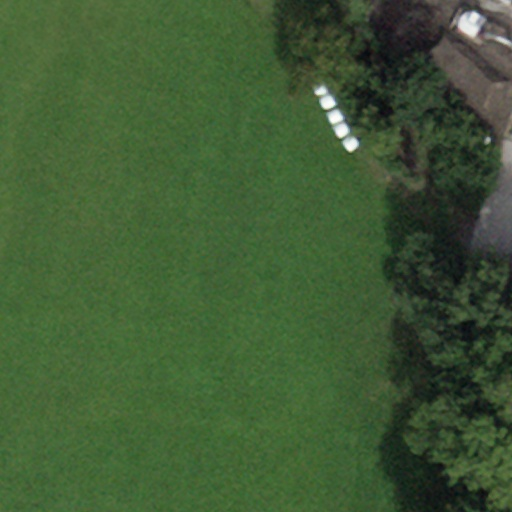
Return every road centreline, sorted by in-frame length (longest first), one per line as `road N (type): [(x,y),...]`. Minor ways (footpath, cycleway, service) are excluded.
road 1 (track): [(484,259),(316,0)]
road 2 (track): [(484,259),(511,376)]
